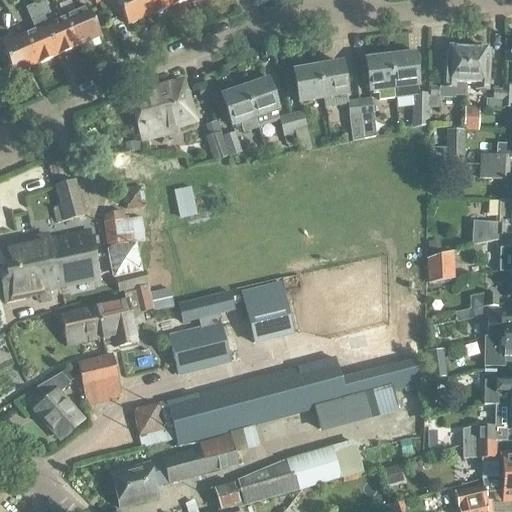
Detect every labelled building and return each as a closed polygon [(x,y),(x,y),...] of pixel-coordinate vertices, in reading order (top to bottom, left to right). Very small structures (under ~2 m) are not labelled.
[(75,12),(70,1),(68,2),(67,0),(58,0),(61,5),(58,6),(63,17),(77,47),(101,36),(89,6),(75,12)] [(117,0),(128,24),(150,15),(143,0),(117,0)] [(143,0),(150,15),(171,6),(168,0),(143,0)] [(43,26),(45,25),(58,55),(77,47),(63,17),(53,22),(44,1),(34,5),(43,26)] [(25,9),(34,30),(23,34),(36,64),(58,55),(45,25),(43,26),(34,5),(25,9)] [(6,30),(15,26),(9,14),(1,18),(6,30)] [(14,74),(36,64),(23,34),(1,44),(14,74)] [(439,89),(438,99),(455,100),(455,97),(465,98),(465,85),(467,49),(446,48),(443,89),(439,89)] [(488,51),(467,49),(465,85),(476,86),(476,91),(486,91),(488,51)] [(412,95),(418,95),(417,87),(414,56),(389,58),(393,90),(409,88),(410,95),(412,95)] [(368,92),(377,91),(378,101),(395,99),(393,90),(389,58),(365,61),(368,92)] [(347,103),(341,64),(317,68),(322,99),(324,110),(347,106),(347,103)] [(298,103),(322,99),(317,68),(293,72),(298,103)] [(267,81),(244,89),(257,127),(278,120),(275,112),(277,111),(267,81)] [(184,82),(155,90),(168,135),(178,132),(177,128),(196,123),(184,82)] [(197,89),(200,99),(209,96),(205,86),(197,89)] [(511,86),(502,86),(502,91),(502,98),(511,98),(511,86)] [(438,99),(439,89),(439,88),(430,88),(429,95),(429,109),(438,109),(438,99)] [(231,127),(239,124),(242,134),(258,129),(257,127),(244,89),(221,97),(231,127)] [(142,142),(168,135),(155,90),(128,96),(142,142)] [(486,100),(485,110),(502,111),(502,109),(502,98),(502,91),(493,90),(493,100),(486,100)] [(412,95),(412,120),(429,120),(429,109),(429,95),(418,95),(412,95)] [(511,106),(511,98),(502,98),(502,109),(511,110),(511,106)] [(371,100),(359,102),(363,140),(375,138),(371,100)] [(347,103),(347,106),(352,143),(363,140),(359,102),(347,103)] [(464,108),(463,131),(463,132),(479,133),(480,109),(464,108)] [(301,113),(290,116),(298,146),(300,154),(311,151),(301,113)] [(290,116),(279,119),(286,146),(287,145),(288,149),(298,146),(290,116)] [(463,165),(463,132),(463,131),(446,131),(446,149),(428,149),(428,163),(445,163),(445,165),(463,165)] [(205,138),(214,164),(229,159),(228,157),(223,142),(222,138),(222,137),(220,133),(205,138)] [(242,154),(235,133),(222,137),(222,138),(223,142),(228,157),(229,159),(242,154)] [(124,144),(126,153),(137,151),(138,151),(136,143),(135,141),(124,144)] [(509,157),(509,160),(511,159),(511,145),(496,145),(496,156),(509,157)] [(509,157),(496,156),(480,155),(480,166),(509,166),(509,160),(509,157)] [(479,180),(508,181),(509,166),(480,166),(479,180)] [(52,209),(56,225),(84,217),(75,181),(55,186),(60,206),(52,209)] [(506,227),(511,228),(511,227),(511,201),(499,201),(498,224),(472,223),(471,247),(497,241),(498,236),(506,237),(506,227)] [(106,248),(129,245),(136,244),(146,242),(142,218),(125,221),(124,211),(102,215),(106,248)] [(47,236),(33,239),(37,260),(39,268),(43,267),(44,273),(47,291),(97,280),(96,273),(93,257),(88,232),(48,241),(47,236)] [(0,246),(0,266),(15,264),(16,270),(30,267),(29,261),(37,260),(33,239),(21,242),(0,246)] [(441,254),(439,241),(427,243),(429,257),(441,254)] [(60,318),(64,332),(139,315),(133,290),(149,286),(146,271),(142,273),(136,244),(129,245),(106,249),(112,280),(114,279),(118,294),(123,293),(126,302),(60,318)] [(499,274),(510,274),(511,273),(511,248),(510,248),(510,250),(499,249),(499,274)] [(454,280),(452,253),(426,259),(427,285),(454,280)] [(0,283),(4,303),(38,296),(40,304),(49,302),(47,291),(44,273),(43,267),(39,268),(37,260),(29,261),(30,267),(16,270),(15,264),(0,266),(0,283)] [(293,336),(281,284),(240,293),(253,346),(293,336)] [(153,313),(174,308),(169,289),(149,294),(153,311),(153,313)] [(485,295),(484,307),(498,308),(498,295),(485,295)] [(237,296),(183,308),(187,327),(241,315),(237,296)] [(471,310),(471,320),(480,319),(481,310),(471,310)] [(135,342),(131,327),(135,326),(135,327),(140,326),(140,325),(144,324),(142,314),(139,315),(64,332),(67,347),(102,338),(103,342),(113,340),(114,347),(135,342)] [(503,320),(503,340),(511,340),(511,318),(503,318),(503,320)] [(230,364),(220,324),(167,337),(177,377),(230,364)] [(511,340),(503,340),(502,362),(511,362),(511,340)] [(35,411),(61,440),(81,422),(57,396),(69,384),(80,376),(87,407),(118,399),(121,394),(112,355),(77,365),(36,389),(46,401),(35,411)] [(176,447),(229,434),(254,427),(261,425),(314,412),(363,399),(393,392),(424,384),(418,360),(338,380),(333,361),(230,388),(202,395),(165,405),(159,406),(159,405),(133,410),(139,437),(138,437),(141,446),(142,450),(175,441),(176,447)] [(444,367),(429,369),(431,379),(446,377),(444,367)] [(494,406),(495,406),(511,406),(511,382),(484,382),(483,406),(494,406)] [(427,390),(426,404),(438,402),(436,389),(427,390)] [(363,399),(368,421),(398,413),(397,411),(393,392),(363,399)] [(437,405),(427,411),(431,417),(441,411),(437,405)] [(461,431),(462,445),(476,443),(496,442),(507,442),(507,432),(511,431),(511,406),(495,406),(494,406),(494,427),(474,427),(461,431)] [(427,432),(427,450),(437,450),(436,432),(427,432)] [(236,465),(234,456),(229,436),(197,445),(199,451),(109,475),(119,509),(157,499),(154,487),(236,465)] [(402,456),(412,454),(409,440),(399,443),(402,456)] [(497,465),(501,464),(502,478),(511,478),(511,454),(501,455),(501,452),(496,452),(496,442),(476,443),(462,445),(462,460),(494,459),(497,465)] [(289,459),(236,482),(243,506),(244,507),(246,507),(298,492),(289,459)] [(403,482),(399,466),(383,470),(387,487),(403,482)] [(482,487),(455,493),(458,511),(491,511),(492,503),(511,502),(511,478),(502,478),(489,478),(481,480),(482,487)] [(225,511),(236,509),(243,506),(235,482),(211,490),(217,511),(225,511)] [(197,511),(194,501),(186,505),(188,511),(197,511)] [(406,511),(404,502),(391,506),(392,511),(406,511)]
